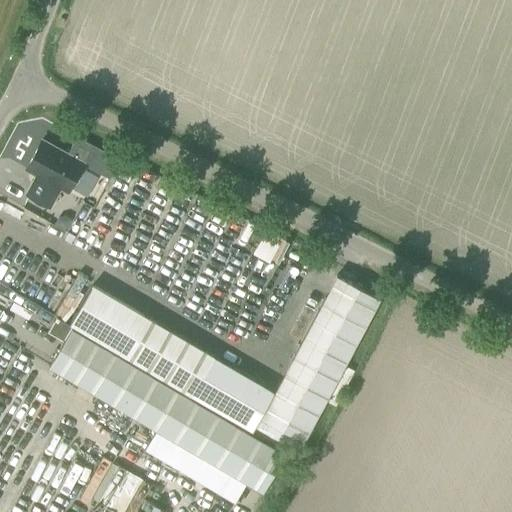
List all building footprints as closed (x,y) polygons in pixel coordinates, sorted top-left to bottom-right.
[(27,194),(44,203),(50,206),(60,187),(67,191),(83,163),(42,140),(26,169),(40,176),(36,183),(33,182),(27,194)] [(66,230),(72,218),(66,215),(58,216),(54,223),(66,230)] [(337,275),(275,391),(255,428),(298,452),(380,297),(337,275)] [(125,352),(192,393),(192,392),(255,428),(275,391),(214,356),(147,316),(93,283),(69,322),(123,355),(125,352)] [(64,341),(72,326),(56,317),(48,332),(64,341)] [(296,455),(298,452),(255,428),(192,392),(192,393),(189,397),(74,329),(53,366),(158,427),(145,449),(235,502),(248,480),(266,490),(289,451),(296,455)] [(104,511),(129,511),(144,472),(105,458),(98,477),(103,479),(93,508),(104,511)]
